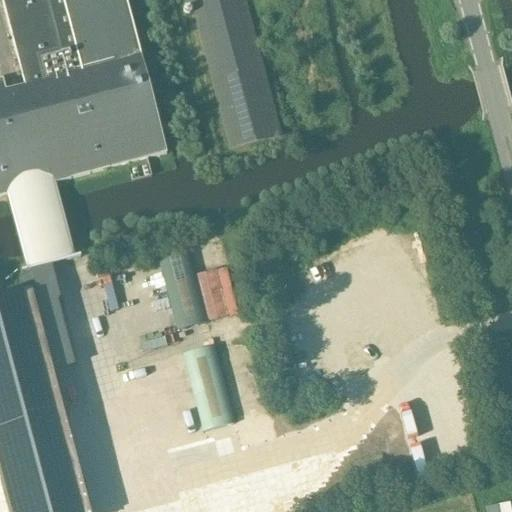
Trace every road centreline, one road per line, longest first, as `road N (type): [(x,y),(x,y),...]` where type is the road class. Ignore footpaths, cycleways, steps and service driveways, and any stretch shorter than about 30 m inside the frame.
road 1 (unknown): [(441,337),(407,283),(362,261),(343,271),(327,301),(332,351),(345,363)]
road 2 (tertiary): [(511,169),(466,0)]
